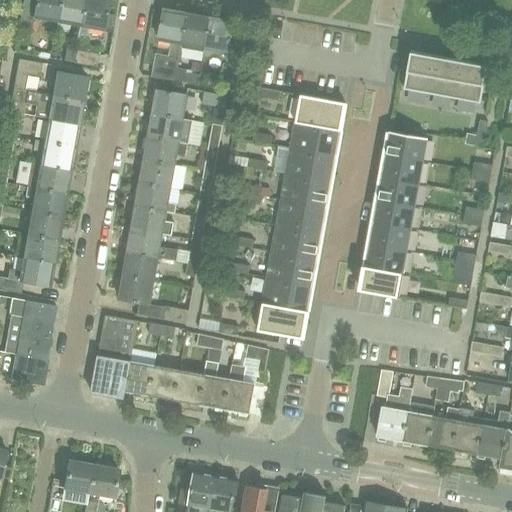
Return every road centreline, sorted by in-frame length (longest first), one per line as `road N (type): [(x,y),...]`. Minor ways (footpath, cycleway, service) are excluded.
road 1 (residential): [(136,0),(61,417)]
road 2 (residential): [(329,322),(330,261),(383,94)]
road 3 (unclassified): [(511,498),(305,460)]
road 4 (unclassified): [(305,460),(151,433)]
road 5 (residential): [(329,322),(456,343)]
